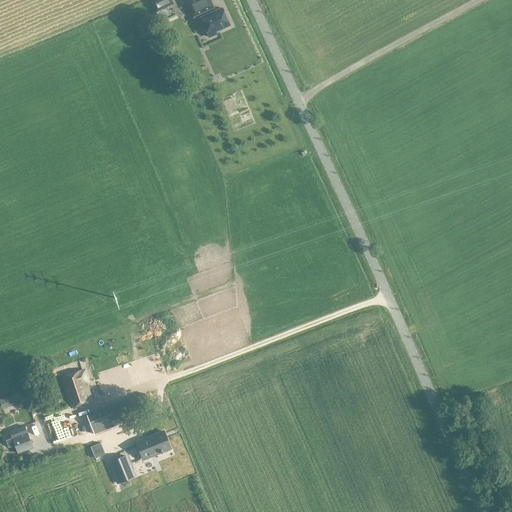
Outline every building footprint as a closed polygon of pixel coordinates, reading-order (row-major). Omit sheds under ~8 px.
[(169,14),(166,7),(172,4),(170,0),(159,0),(153,3),(160,18),(169,14)] [(213,7),(209,0),(193,0),(188,3),(196,21),(200,19),(209,37),(216,34),(216,32),(230,25),(222,8),(214,12),(212,7),(213,7)] [(178,29),(190,24),(187,18),(175,23),(178,29)] [(55,368),(48,370),(50,377),(57,375),(55,368)] [(86,382),(88,381),(85,370),(82,370),(61,376),(71,407),(92,400),(86,382)] [(143,370),(119,371),(120,381),(143,379),(143,370)] [(20,393),(1,399),(4,409),(23,402),(20,393)] [(145,393),(117,404),(122,416),(150,405),(145,393)] [(109,406),(86,415),(93,434),(116,425),(124,422),(122,416),(117,404),(117,403),(109,406)] [(30,422),(34,438),(73,426),(69,410),(30,422)] [(33,447),(25,427),(11,432),(13,438),(7,440),(9,447),(16,445),(19,453),(33,447)] [(170,448),(163,431),(135,442),(142,459),(170,448)] [(110,463),(118,483),(134,476),(126,456),(110,463)]
